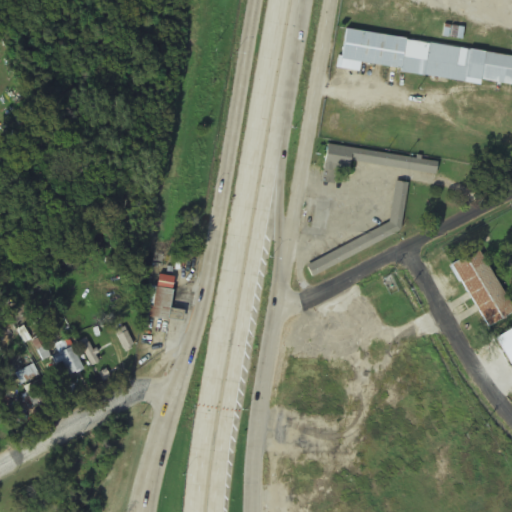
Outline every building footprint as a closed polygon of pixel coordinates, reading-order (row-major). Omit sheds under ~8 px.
[(338,70),(359,73),(360,66),(511,87),(511,55),(343,33),(338,70)] [(338,147),(332,186),(346,188),(347,177),(363,180),(365,167),(449,180),(451,165),(338,147)] [(304,264),(309,275),(400,235),(406,184),(394,182),(388,227),(304,264)] [(406,186),(400,226),(318,269),(325,280),(412,235),(419,188),(406,186)] [(479,249),(451,263),(484,329),(511,315),(479,249)] [(165,322),(171,291),(152,287),(146,318),(165,322)] [(166,292),(160,325),(182,329),(187,296),(166,292)] [(508,365),(511,362),(511,327),(494,337),(508,365)] [(76,344),(90,368),(100,363),(86,338),(76,344)] [(67,377),(82,370),(71,347),(56,354),(67,377)] [(26,387),(37,406),(51,398),(40,379),(26,387)]
